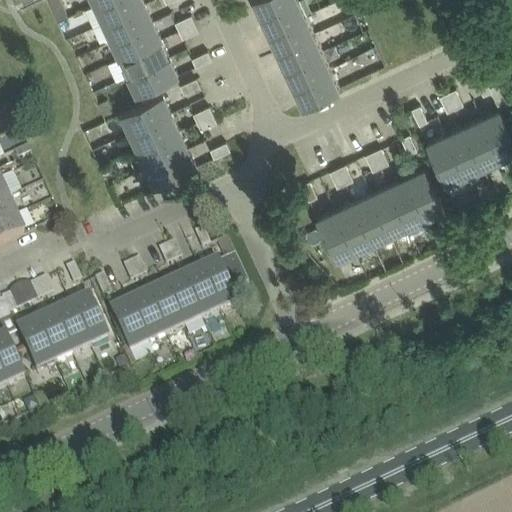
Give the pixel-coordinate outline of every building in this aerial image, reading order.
[(48,0),(58,20),(69,15),(62,0),(48,0)] [(101,0),(98,2),(106,20),(146,2),(144,0),(101,0)] [(258,0),(264,12),(288,0),(258,0)] [(272,30),(307,13),(301,0),(288,0),(264,12),(272,30)] [(106,20),(115,38),(154,20),(146,2),(106,20)] [(307,13),(272,30),(281,48),(316,31),(307,13)] [(177,21),(180,30),(196,22),(192,14),(177,21)] [(123,56),(162,38),(154,20),(115,38),(123,56)] [(196,22),(180,30),(184,37),(200,30),(196,22)] [(316,31),(281,48),(289,66),(324,49),(316,31)] [(123,56),(131,74),(171,56),(162,38),(123,56)] [(324,49),(289,66),(297,84),(333,68),(324,49)] [(193,57),(197,65),(213,58),(209,50),(193,57)] [(171,56),(131,74),(140,92),(179,74),(171,56)] [(341,86),(333,68),(297,84),(306,102),(341,86)] [(485,75),(477,78),(485,94),(493,90),(485,75)] [(197,77),(182,85),(186,93),(201,85),(197,77)] [(457,88),(449,91),(457,107),(464,103),(457,88)] [(449,111),(457,107),(449,91),(441,95),(449,111)] [(123,111),(132,130),(172,111),(164,93),(123,111)] [(112,111),(107,100),(99,103),(104,114),(112,111)] [(421,104),(413,108),(420,124),(429,120),(421,104)] [(195,113),(199,121),(214,113),(211,105),(195,113)] [(511,131),(501,108),(483,117),(502,157),(511,152),(511,131)] [(181,129),(172,111),(132,130),(140,148),(181,129)] [(214,113),(199,121),(202,128),(218,121),(214,113)] [(484,165),(502,157),(483,117),(465,125),(484,165)] [(484,165),(465,125),(447,134),(465,174),(484,165)] [(140,148),(149,166),(189,147),(181,129),(140,148)] [(411,133),(403,137),(410,153),(418,149),(411,133)] [(447,182),(465,174),(447,134),(428,142),(447,182)] [(231,149),(227,141),(212,149),(215,157),(231,149)] [(30,154),(27,146),(18,150),(22,157),(29,154),(30,154)] [(189,147),(149,166),(157,184),(198,165),(189,147)] [(375,150),(382,166),(390,162),(383,147),(375,150)] [(374,170),(382,166),(375,150),(367,154),(374,170)] [(120,158),(122,163),(130,159),(128,155),(120,158)] [(111,162),(102,166),(105,172),(114,168),(111,162)] [(339,167),(346,183),(354,179),(347,163),(339,167)] [(338,186),(346,183),(339,167),(331,170),(338,186)] [(427,167),(409,175),(427,216),(446,207),(427,167)] [(409,224),(427,216),(409,175),(391,184),(409,224)] [(303,184),(310,199),(318,196),(311,180),(303,184)] [(391,233),(409,224),(391,184),(373,192),(391,233)] [(373,241),(391,233),(373,192),(354,201),(373,241)] [(0,223),(15,216),(7,199),(0,201),(0,223)] [(355,249),(373,241),(354,201),(336,209),(355,249)] [(336,209),(318,217),(337,258),(355,249),(336,209)] [(0,246),(24,235),(15,216),(0,223),(0,246)] [(204,230),(196,233),(203,249),(211,245),(204,230)] [(176,243),(168,246),(175,262),(183,258),(176,243)] [(167,266),(175,262),(168,246),(160,250),(167,266)] [(220,263),(202,271),(221,312),(239,303),(233,291),(249,284),(236,255),(220,263)] [(140,259),(132,263),(139,279),(148,275),(140,259)] [(132,282),(139,279),(132,263),(124,266),(132,282)] [(75,265),(67,269),(74,284),(82,281),(75,265)] [(203,320),(221,312),(202,271),(184,280),(203,320)] [(96,280),(104,295),(112,291),(104,276),(96,280)] [(47,278),(39,282),(46,297),(54,294),(47,278)] [(184,280),(166,288),(184,329),(203,320),(184,280)] [(38,301),(46,297),(39,282),(31,285),(38,301)] [(166,337),(184,329),(166,288),(148,297),(166,337)] [(3,299),(4,301),(0,302),(0,308),(6,322),(13,319),(10,314),(18,311),(11,295),(3,299)] [(148,345),(166,337),(148,297),(129,305),(148,345)] [(91,299),(73,307),(92,347),(110,339),(91,299)] [(130,354),(148,345),(129,305),(111,313),(130,354)] [(73,356),(92,347),(73,307),(55,315),(73,356)] [(55,364),(73,356),(55,315),(36,324),(55,364)] [(37,373),(55,364),(36,324),(18,332),(37,373)] [(7,337),(0,340),(0,369),(8,386),(26,378),(7,337)] [(129,365),(126,357),(116,361),(120,369),(129,365)]
